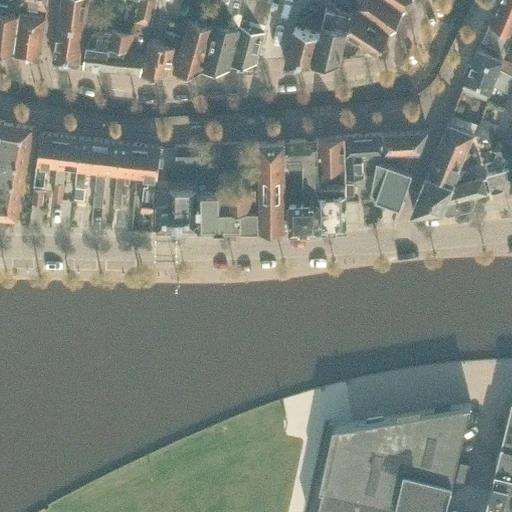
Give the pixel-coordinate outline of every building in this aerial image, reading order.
[(88,0),(62,0),(53,61),(78,65),(88,0)] [(140,0),(136,21),(137,21),(152,23),(156,0),(140,0)] [(220,0),(214,26),(202,68),(228,67),(229,63),(240,23),(246,0),(220,0)] [(353,8),(346,3),(341,0),(326,0),(325,4),(328,5),(312,64),(339,62),(346,34),(351,11),(352,11),(352,10),(353,9),(353,8)] [(357,8),(390,31),(404,8),(390,0),(348,0),(346,3),(353,8),(353,9),(357,8)] [(390,0),(404,8),(408,0),(390,0)] [(511,0),(498,0),(489,23),(505,29),(511,32),(511,0)] [(0,2),(0,48),(15,53),(19,13),(8,12),(9,3),(0,2)] [(375,53),(389,33),(352,10),(352,11),(351,11),(346,34),(375,53)] [(40,59),(46,16),(20,11),(15,53),(40,59)] [(202,70),(202,68),(214,26),(188,18),(173,71),(202,70)] [(123,70),(141,72),(146,49),(148,37),(152,23),(137,21),(135,32),(131,48),(127,47),(123,70)] [(264,30),(240,23),(229,63),(255,61),(264,30)] [(506,49),(511,34),(511,32),(505,29),(489,23),(482,39),(506,49)] [(320,32),(295,25),(285,63),(312,61),(320,32)] [(112,27),(111,29),(108,46),(107,46),(105,68),(123,70),(127,47),(131,48),(135,32),(112,27)] [(105,68),(107,46),(108,46),(111,29),(105,28),(105,32),(94,30),(86,43),(84,65),(105,68)] [(148,37),(146,49),(141,72),(167,71),(178,32),(167,29),(164,41),(148,37)] [(485,97),(490,83),(510,92),(511,86),(511,73),(496,65),(501,57),(501,56),(478,46),(471,64),(468,64),(464,73),(466,76),(462,88),(485,97)] [(511,62),(501,57),(496,65),(511,73),(511,62)] [(0,218),(16,220),(33,127),(0,120),(0,218)] [(458,166),(472,133),(448,123),(412,209),(412,211),(440,209),(448,212),(470,206),(474,199),(473,195),(487,191),(483,177),(462,182),(467,171),(458,166)] [(412,170),(396,164),(401,153),(416,152),(419,153),(427,130),(382,132),(382,154),(378,153),(374,173),(370,190),(376,192),(376,193),(377,194),(378,192),(400,200),(399,202),(400,202),(412,170)] [(42,132),(35,183),(33,202),(42,203),(46,165),(58,167),(62,134),(42,132)] [(382,133),(344,135),(346,183),(345,183),(345,193),(352,193),(352,175),(362,175),(362,173),(374,173),(378,153),(382,154),(382,133)] [(82,137),(62,134),(58,167),(56,182),(54,198),(62,199),(66,168),(78,169),(82,137)] [(346,183),(344,135),(318,138),(319,167),(339,167),(340,183),(345,183),(346,183)] [(97,171),(101,139),(82,137),(78,169),(76,185),(84,186),(86,170),(97,171)] [(290,140),(284,139),(284,185),(284,194),(289,194),(290,228),(320,227),(319,183),(317,138),(290,140)] [(121,141),(101,139),(97,171),(93,204),(102,205),(106,172),(117,173),(121,141)] [(259,185),(284,185),(284,139),(258,141),(259,185)] [(140,144),(121,141),(117,173),(113,205),(125,207),(128,183),(125,182),(126,175),(136,176),(140,144)] [(153,211),(161,146),(140,144),(136,176),(148,177),(147,186),(144,185),(142,210),(153,211)] [(511,148),(500,144),(497,152),(509,157),(511,148)] [(177,146),(177,151),(187,151),(187,159),(201,159),(201,146),(177,146)] [(466,151),(462,160),(466,162),(470,153),(466,151)] [(491,190),(503,187),(509,167),(486,173),(491,190)] [(345,193),(345,183),(340,183),(319,183),(320,227),(346,225),(345,193)] [(361,184),(353,184),(353,197),(361,196),(361,184)] [(197,192),(197,205),(197,230),(240,229),(258,228),(258,186),(220,185),(220,192),(197,192)] [(285,229),(284,194),(284,185),(259,185),(260,229),(285,229)] [(197,189),(180,189),(168,189),(168,205),(157,205),(156,230),(196,230),(197,205),(197,192),(197,189)] [(511,511),(511,401),(485,511),(443,511),(471,402),(335,425),(322,478),(320,486),(324,487),(318,511),(511,511)]
